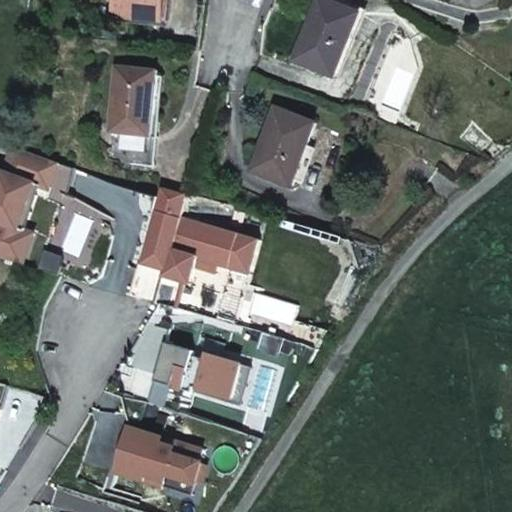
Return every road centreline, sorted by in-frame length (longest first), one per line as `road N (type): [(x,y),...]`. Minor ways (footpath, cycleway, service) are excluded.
road 1 (residential): [(239,511),(400,260),(511,151)]
road 2 (residential): [(3,511),(39,461),(103,312)]
